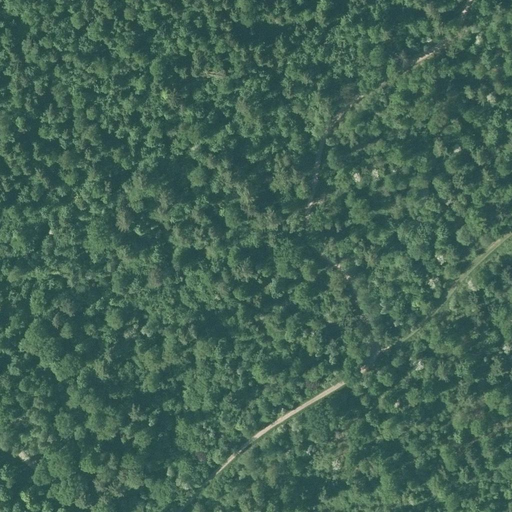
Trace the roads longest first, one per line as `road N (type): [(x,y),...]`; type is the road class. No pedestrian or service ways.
road 1 (track): [(383,352),(351,283),(307,238),(317,151),(337,114),(447,38),(468,0)]
road 2 (track): [(511,228),(404,336),(253,436),(176,511)]
road 3 (track): [(0,439),(99,511)]
